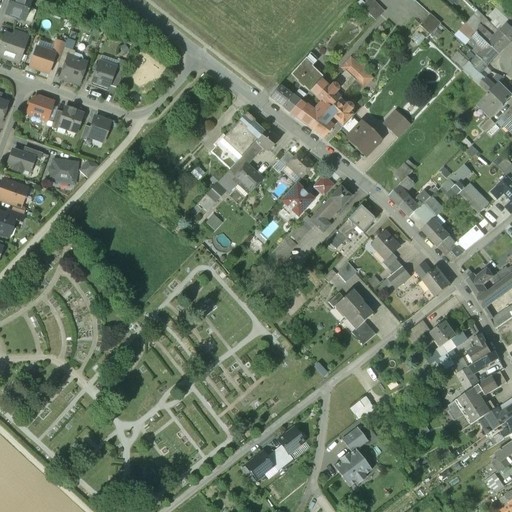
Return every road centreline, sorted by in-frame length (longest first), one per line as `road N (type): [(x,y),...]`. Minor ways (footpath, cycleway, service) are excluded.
road 1 (residential): [(448,271),(356,176),(200,55)]
road 2 (residential): [(200,55),(141,114),(26,78)]
road 3 (residential): [(322,390),(164,511)]
road 4 (residential): [(322,390),(459,285)]
road 5 (residential): [(322,390),(311,485),(331,511)]
